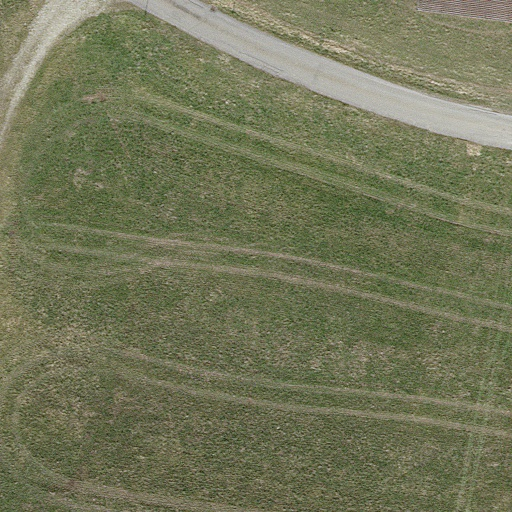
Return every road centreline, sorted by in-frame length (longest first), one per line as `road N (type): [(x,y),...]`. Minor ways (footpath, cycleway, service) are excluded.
road 1 (residential): [(511,136),(340,90),(163,0)]
road 2 (track): [(87,0),(45,42),(0,145)]
